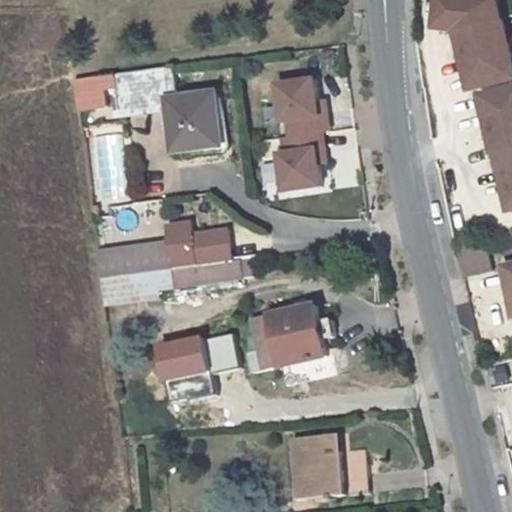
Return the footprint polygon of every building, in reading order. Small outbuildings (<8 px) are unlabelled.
[(511,52),(498,0),(496,0),(439,0),(439,29),(459,31),(474,90),(511,80),(511,52)] [(179,73),(174,45),(74,60),(78,90),(106,86),(103,68),(113,67),(117,89),(164,83),(171,129),(222,121),(215,69),(179,73)] [(315,75),(312,54),(274,59),(280,97),(285,96),(287,111),(280,113),(282,128),(277,129),(283,166),(320,161),(317,139),(313,108),(320,107),(315,75)] [(323,74),(315,75),(320,107),(327,106),(323,74)] [(511,89),(484,97),(511,205),(511,89)] [(325,138),(320,107),(313,108),(317,139),(325,138)] [(99,252),(170,242),(167,216),(96,227),(99,252)] [(160,265),(254,249),(250,230),(170,242),(99,252),(103,285),(162,274),(160,265)] [(511,253),(511,232),(502,235),(507,255),(511,253)] [(496,271),(489,241),(460,248),(467,278),(496,271)] [(314,278),(249,294),(258,327),(247,330),(252,350),(326,330),(322,313),(334,311),(330,293),(318,296),(314,278)] [(311,469),(382,460),(379,437),(355,440),(349,403),(303,410),(311,469)] [(365,479),(326,483),(328,498),(367,493),(365,479)] [(416,511),(415,501),(351,511),(416,511)]
